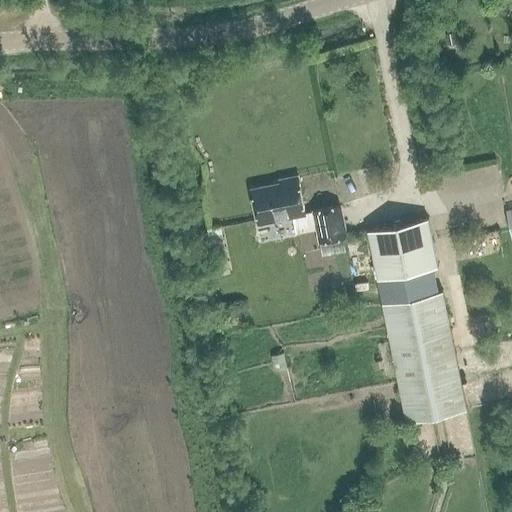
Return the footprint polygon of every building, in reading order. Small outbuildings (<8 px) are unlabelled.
[(344,235),(339,205),(338,204),(311,208),(311,210),(303,211),(297,173),(279,176),(280,181),(272,182),(271,180),(251,183),(257,219),(291,213),(293,229),(314,226),(316,240),(344,235)] [(428,219),(367,231),(377,279),(438,266),(428,219)] [(221,227),(207,230),(216,275),(230,272),(221,227)] [(383,303),(406,421),(466,409),(442,291),(383,303)] [(284,353),(271,355),(274,371),(287,369),(284,353)]
